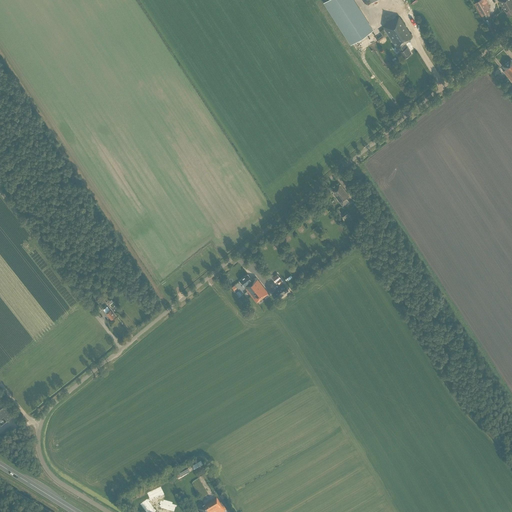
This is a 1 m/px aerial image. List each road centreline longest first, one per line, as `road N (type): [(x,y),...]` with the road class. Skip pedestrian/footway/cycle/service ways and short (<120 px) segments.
road 1 (unclassified): [(124,350),(511,30)]
road 2 (unclassified): [(124,350),(0,194)]
road 3 (unclassified): [(108,511),(43,465),(40,424)]
